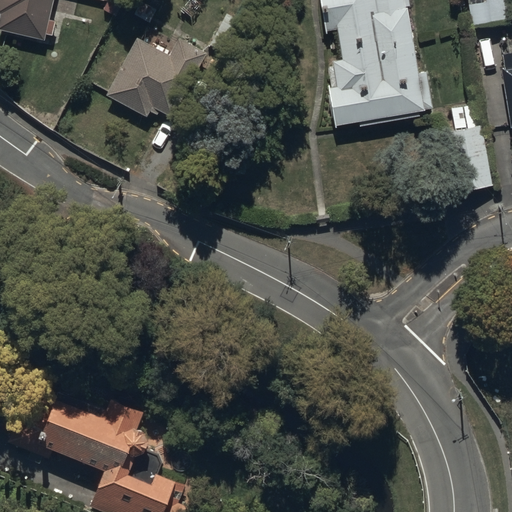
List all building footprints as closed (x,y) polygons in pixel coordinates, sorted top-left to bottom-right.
[(51,24),(56,0),(0,0),(0,20),(1,21),(0,23),(0,35),(46,45),(47,40),(52,41),(55,25),(51,24)] [(320,0),(326,37),(338,36),(342,65),(330,67),(334,93),(330,94),(335,131),(360,128),(360,130),(421,121),(420,118),(427,117),(427,114),(432,114),(427,78),(418,79),(408,11),(411,11),(409,0),(320,0)] [(498,0),(468,0),(471,30),(501,27),(498,0)] [(170,60),(139,43),(107,101),(146,122),(149,117),(156,121),(159,116),(173,124),(207,61),(178,45),(170,60)] [(505,73),(501,74),(510,133),(511,132),(511,57),(503,59),(505,73)] [(492,188),(481,129),(476,130),(472,109),(450,113),(454,134),(442,137),(453,195),(492,188)] [(111,410),(107,417),(33,388),(11,445),(10,447),(51,463),(53,458),(102,477),(90,507),(100,511),(185,511),(168,503),(175,490),(156,480),(164,464),(148,456),(148,455),(148,454),(148,452),(148,451),(148,450),(148,449),(147,447),(147,446),(146,445),(146,444),(145,443),(144,442),(143,441),(142,440),(141,440),(140,439),(139,438),(138,438),(136,438),(135,438),(141,424),(111,410)]
